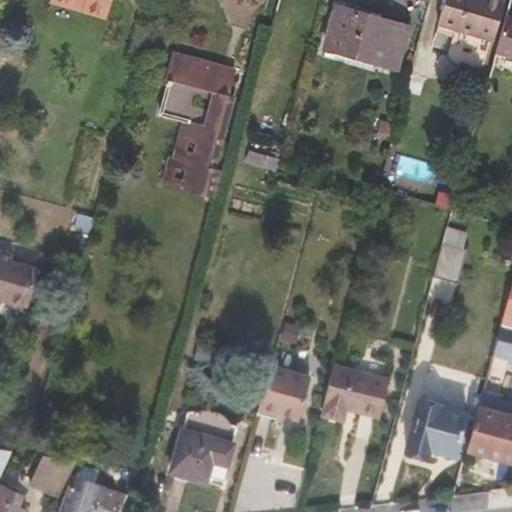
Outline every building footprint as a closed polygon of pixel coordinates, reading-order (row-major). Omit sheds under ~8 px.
[(83,9),(51,0),(50,3),(82,12),(83,9)] [(107,19),(112,0),(51,0),(83,9),(82,12),(107,19)] [(445,0),(438,23),(494,40),(496,31),(504,7),(505,0),(445,0)] [(338,51),(349,9),(338,6),(327,47),(338,51)] [(504,7),(496,31),(502,33),(507,15),(509,8),(504,7)] [(397,68),(409,26),(349,9),(338,51),(378,62),(397,68)] [(511,56),(511,16),(507,15),(502,33),(496,52),(511,56)] [(336,60),(338,51),(327,47),(324,57),(336,60)] [(217,90),(216,80),(220,64),(173,51),(166,77),(168,80),(158,114),(190,122),(181,159),(170,156),(163,183),(199,193),(207,165),(227,93),(217,90)] [(378,62),(338,51),(336,60),(376,72),(378,62)] [(390,135),(393,122),(381,119),(377,132),(390,135)] [(277,170),(280,158),(249,150),(246,162),(277,170)] [(205,194),(213,166),(207,165),(199,193),(205,194)] [(439,191),(435,204),(452,208),(456,195),(439,191)] [(452,208),(449,217),(465,220),(467,213),(452,208)] [(447,225),(442,242),(433,276),(459,283),(468,249),(462,248),(466,231),(447,225)] [(0,298),(29,307),(40,269),(11,261),(13,254),(0,250),(0,298)] [(511,327),(511,284),(501,324),(511,327)] [(511,327),(501,324),(493,356),(502,357),(511,359),(511,327)] [(380,417),(390,377),(333,363),(324,403),(325,403),(322,415),(344,421),(347,409),(380,417)] [(299,418),(311,376),(270,365),(258,407),(299,418)] [(511,408),(511,406),(481,398),(479,405),(511,414),(511,408)] [(408,449),(427,454),(429,447),(456,454),(459,443),(466,416),(468,412),(421,401),(408,449)] [(511,461),(511,414),(479,405),(475,419),(468,446),(467,449),(511,461)] [(187,412),(183,428),(171,472),(206,482),(208,475),(212,460),(227,465),(233,442),(238,425),(234,424),(221,415),(215,413),(211,411),(201,408),(187,412)] [(475,419),(466,416),(459,443),(468,446),(475,419)] [(0,475),(11,449),(0,447),(0,475)] [(59,497),(77,459),(43,454),(30,483),(59,497)] [(222,479),(227,465),(212,460),(208,475),(222,479)] [(118,511),(128,494),(101,485),(101,487),(74,476),(57,511),(53,509),(51,511),(118,511)] [(0,511),(29,511),(17,506),(23,495),(0,483),(0,511)]
